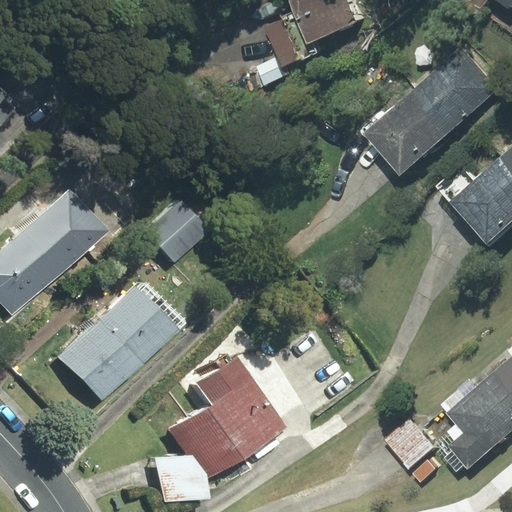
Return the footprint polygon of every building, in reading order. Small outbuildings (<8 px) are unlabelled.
[(422,172),(503,93),(461,50),(380,129),(422,172)] [(0,92),(0,114),(11,104),(0,92)] [(446,182),(465,200),(509,241),(511,238),(511,153),(511,152),(486,178),(467,159),(446,182)] [(0,247),(0,302),(11,314),(104,227),(66,186),(0,247)] [(172,261),(208,227),(180,196),(143,230),(172,261)] [(54,358),(98,402),(182,319),(139,275),(54,358)] [(202,475),(281,420),(235,354),(194,382),(209,404),(169,432),(182,450),(149,458),(160,508),(207,497),(202,475)] [(475,465),(511,434),(511,364),(453,413),(467,430),(454,441),(475,465)] [(441,447),(414,417),(387,440),(414,471),(441,447)]
